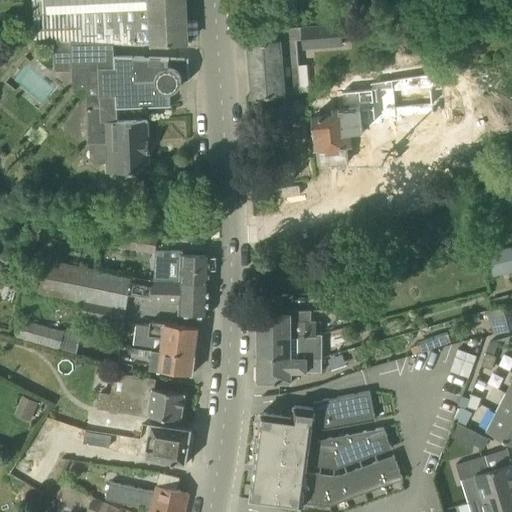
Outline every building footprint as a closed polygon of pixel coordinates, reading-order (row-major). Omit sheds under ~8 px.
[(32,0),(35,39),(71,41),(113,43),(136,44),(151,43),(151,45),(168,43),(188,42),(186,11),(184,11),(184,6),(184,0),(32,0)] [(341,23),(301,26),(303,49),(343,46),(341,23)] [(252,96),(272,95),(302,92),(297,38),(248,42),(252,96)] [(87,108),(100,107),(100,96),(115,95),(116,108),(171,106),(171,105),(170,105),(170,92),(172,92),(174,91),(175,90),(177,89),(179,88),(180,86),(181,84),(181,82),(182,80),(182,78),(182,76),(181,74),(180,72),(179,71),(178,70),(184,63),(184,59),(185,59),(185,58),(114,55),(113,43),(71,41),(54,42),(55,70),(72,70),(73,88),(87,88),(87,108)] [(58,79),(42,67),(43,66),(28,54),(8,79),(39,104),(58,79)] [(334,114),(313,116),(316,148),(317,148),(319,165),(339,163),(348,162),(346,145),(350,145),(348,134),(361,132),(360,123),(381,121),(381,117),(385,116),(385,118),(436,113),(432,80),(382,86),(382,88),(342,92),(344,109),(333,110),(334,114)] [(117,121),(116,108),(115,95),(100,96),(100,107),(87,108),(88,143),(106,142),(107,172),(149,171),(147,119),(117,121)] [(114,230),(115,227),(104,225),(101,241),(112,243),(111,245),(155,252),(157,237),(114,230)] [(493,275),(511,270),(511,252),(511,247),(488,253),(493,275)] [(209,282),(210,255),(160,254),(158,281),(209,282)] [(32,257),(26,288),(87,300),(125,308),(128,294),(153,299),(153,303),(180,303),(179,314),(188,314),(205,315),(208,315),(209,282),(158,281),(158,283),(131,277),(32,257)] [(361,300),(360,295),(356,282),(319,292),(324,309),(361,300)] [(125,308),(87,300),(84,315),(122,323),(125,308)] [(511,327),(511,302),(486,310),(493,333),(511,327)] [(258,334),(321,334),(321,321),(311,321),(311,310),(258,310),(258,334)] [(15,336),(59,349),(60,348),(76,353),(82,329),(68,326),(67,332),(20,318),(15,336)] [(136,324),(133,347),(194,355),(198,327),(178,324),(151,321),(150,325),(136,324)] [(449,333),(419,343),(422,351),(451,341),(449,333)] [(258,334),(258,358),(321,358),(321,357),(320,357),(321,334),(258,334)] [(133,347),(120,345),(117,361),(134,366),(134,361),(151,363),(151,369),(192,374),(194,355),(133,347)] [(457,349),(449,371),(468,378),(476,356),(457,349)] [(483,359),(494,363),(496,356),(485,353),(483,359)] [(321,371),(321,358),(258,358),(258,383),(291,383),(291,372),(321,371)] [(491,369),(494,363),(483,359),(481,366),(491,369)] [(154,389),(156,378),(114,371),(110,394),(100,392),(98,407),(180,420),(184,394),(154,389)] [(255,456),(249,499),(253,500),(273,502),(302,506),(302,502),(330,506),(402,478),(393,454),(392,454),(373,462),(355,469),(338,476),(337,476),(317,473),(306,472),(307,464),(308,457),(309,451),(312,426),(327,428),(350,424),(374,420),(369,392),(338,398),(314,402),(313,408),(295,405),(294,405),(293,416),(262,412),(260,425),(257,425),(253,456),(255,456)] [(469,400),(479,403),(481,397),(471,393),(469,400)] [(497,412),(511,419),(511,395),(507,393),(497,412)] [(477,410),(479,403),(469,400),(466,406),(477,410)] [(459,409),(454,420),(464,425),(469,415),(459,409)] [(511,444),(511,419),(497,412),(487,432),(511,444)] [(192,428),(151,421),(145,457),(186,464),(192,428)] [(458,423),(451,436),(473,447),(474,445),(479,434),(458,423)] [(318,440),(315,465),(336,468),(391,448),(384,427),(383,427),(375,429),(355,433),(318,440)] [(467,499),(511,485),(511,462),(490,469),(485,455),(456,464),(460,480),(461,480),(467,499)] [(151,509),(150,511),(183,511),(188,492),(157,485),(155,492),(110,482),(106,499),(151,509)] [(511,511),(511,485),(467,499),(470,511),(511,511)] [(121,511),(122,511),(93,498),(86,511),(121,511)]
